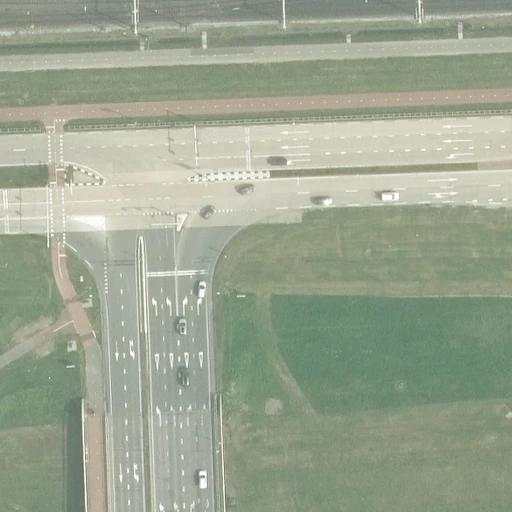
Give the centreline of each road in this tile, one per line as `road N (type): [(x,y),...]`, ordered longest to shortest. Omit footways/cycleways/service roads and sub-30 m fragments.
road 1 (secondary): [(511,131),(152,145)]
road 2 (secondary): [(178,207),(511,190)]
road 3 (tertiary): [(119,207),(128,511)]
road 4 (tertiary): [(182,511),(178,207)]
road 5 (secondary): [(152,145),(0,151)]
